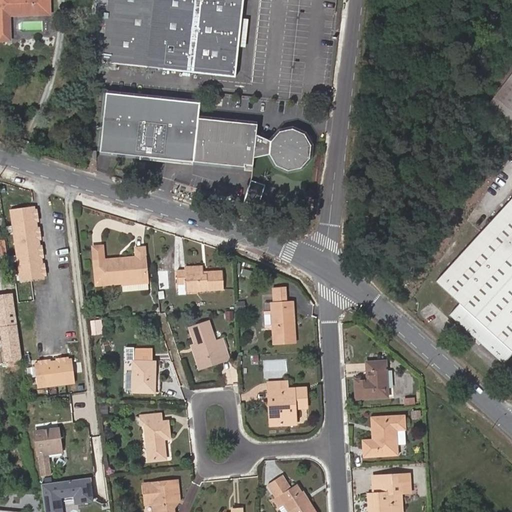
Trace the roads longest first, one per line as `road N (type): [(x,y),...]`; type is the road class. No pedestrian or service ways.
road 1 (tertiary): [(0,155),(326,264)]
road 2 (residential): [(326,264),(355,0)]
road 3 (tertiary): [(326,264),(511,426)]
road 4 (residential): [(338,446),(326,264)]
road 5 (unknown): [(61,0),(30,164)]
road 6 (residential): [(234,447),(233,463),(210,464),(206,404),(230,403)]
